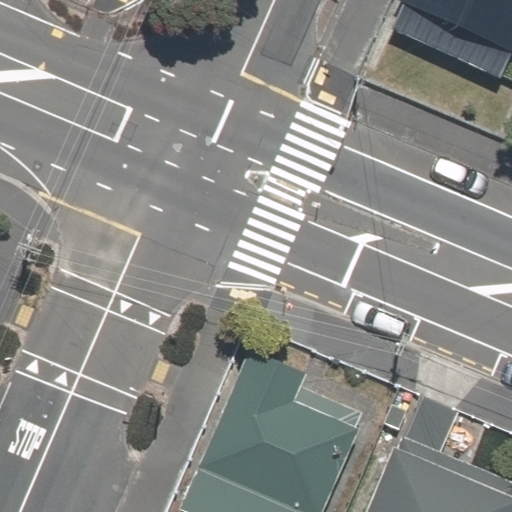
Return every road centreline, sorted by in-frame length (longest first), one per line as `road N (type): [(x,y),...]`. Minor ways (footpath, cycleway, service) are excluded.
road 1 (residential): [(20,511),(141,233),(194,153)]
road 2 (residential): [(194,153),(511,286)]
road 3 (residential): [(0,72),(194,153)]
road 4 (residential): [(194,153),(241,74),(271,0)]
